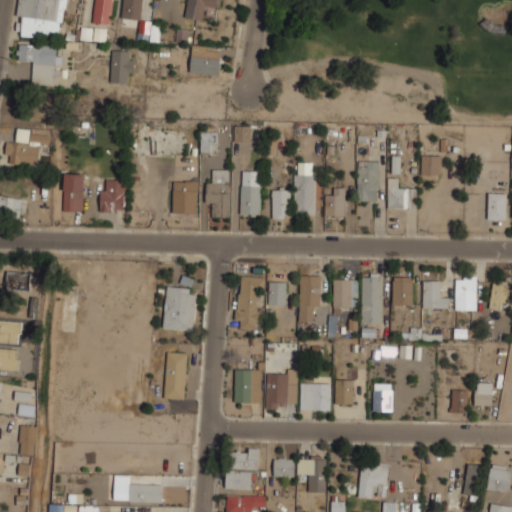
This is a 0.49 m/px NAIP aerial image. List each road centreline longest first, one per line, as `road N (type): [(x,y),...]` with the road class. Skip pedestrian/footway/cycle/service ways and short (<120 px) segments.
road 1 (residential): [(0,237),(511,249)]
road 2 (residential): [(209,427),(511,433)]
road 3 (residential): [(221,243),(202,511)]
